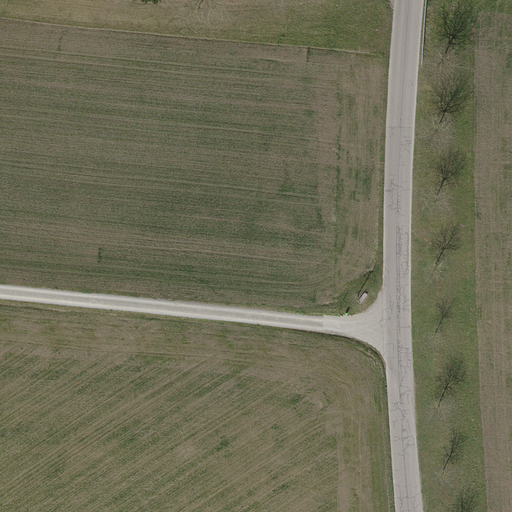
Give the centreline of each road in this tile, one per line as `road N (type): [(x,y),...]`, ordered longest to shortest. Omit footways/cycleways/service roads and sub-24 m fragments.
road 1 (tertiary): [(409,0),(397,165),(409,511)]
road 2 (track): [(397,329),(0,289)]
